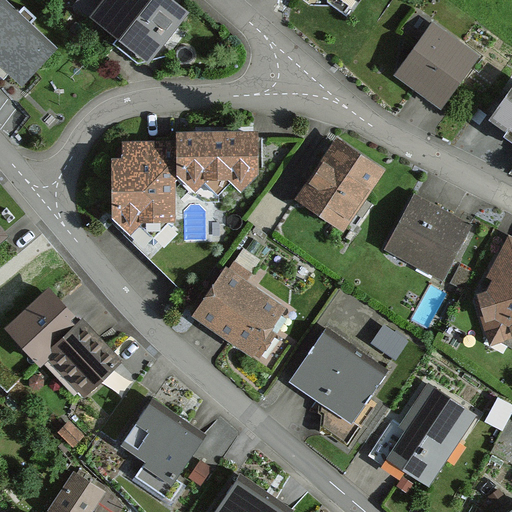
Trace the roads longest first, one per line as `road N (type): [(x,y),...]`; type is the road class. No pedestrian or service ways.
road 1 (residential): [(364,511),(155,330),(42,200)]
road 2 (residential): [(309,75),(257,94),(121,105),(87,132),(42,200)]
road 3 (residential): [(511,198),(371,125),(309,75)]
